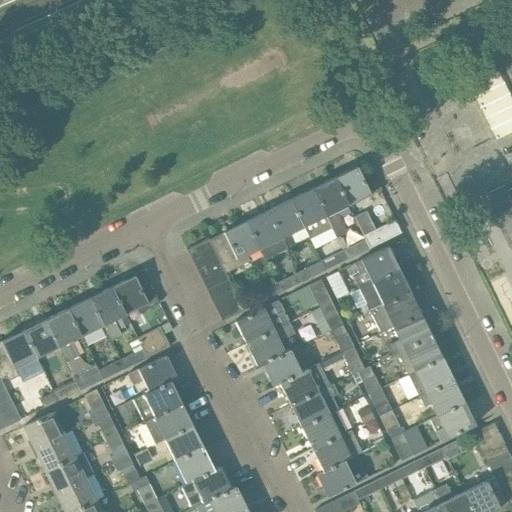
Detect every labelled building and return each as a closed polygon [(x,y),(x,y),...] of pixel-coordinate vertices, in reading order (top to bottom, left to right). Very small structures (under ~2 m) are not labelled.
[(511,50),(500,56),(511,81),(511,150),(505,154),(511,169),(511,188),(507,191),(504,185),(490,192),(499,212),(493,215),(509,247),(511,244),(511,50)] [(511,106),(485,52),(457,66),(494,141),(511,132),(511,106)] [(357,166),(334,177),(347,205),(370,193),(357,166)] [(334,177),(312,188),(336,237),(347,232),(336,210),(347,205),(334,177)] [(289,199),(303,227),(309,239),(331,228),(336,238),(336,237),(312,188),(289,199)] [(303,227),(289,199),(267,210),(286,249),(287,249),(287,248),(296,244),(291,232),(303,227)] [(267,210),(245,221),(259,248),(265,260),(286,249),(267,210)] [(362,235),(369,248),(401,233),(394,220),(362,235)] [(218,259),(223,269),(225,273),(250,261),(246,254),(259,248),(245,221),(223,232),(208,239),(213,249),(218,259)] [(347,259),(369,248),(362,235),(362,236),(364,239),(342,250),(347,259)] [(192,260),(213,249),(208,239),(186,249),(192,260)] [(359,288),(398,268),(387,246),(353,262),(359,273),(353,276),(359,288)] [(192,260),(196,270),(218,259),(213,249),(192,260)] [(342,250),(319,261),(324,270),(347,259),(342,250)] [(223,269),(218,259),(196,270),(202,280),(223,269)] [(324,270),(319,261),(297,272),(302,281),(324,270)] [(363,313),(409,290),(398,268),(359,288),(365,301),(359,304),(363,313)] [(126,279),(111,286),(125,314),(139,307),(141,311),(158,302),(142,269),(133,273),(132,271),(131,271),(131,272),(124,276),(126,279)] [(206,290),(228,279),(225,273),(223,269),(202,280),(206,290)] [(302,281),(297,272),(276,282),(280,292),(302,281)] [(344,295),(334,272),(325,276),(336,299),(344,295)] [(228,279),(206,290),(211,300),(233,289),(228,279)] [(280,292),(276,282),(261,289),(266,299),(280,292)] [(125,314),(111,286),(89,297),(103,324),(110,340),(121,335),(114,319),(125,314)] [(331,301),(325,288),(312,294),(316,304),(318,308),(331,301)] [(211,300),(216,310),(238,299),(233,289),(211,300)] [(420,312),(409,290),(363,313),(363,314),(369,311),(380,332),(392,326),(420,312)] [(103,324),(89,297),(67,308),(80,335),(103,324)] [(216,310),(222,320),(243,310),(238,299),(216,310)] [(235,321),(246,343),(288,322),(277,300),(235,321)] [(325,320),(337,313),(331,301),(318,308),(310,312),(321,333),(329,329),(325,320)] [(80,335),(67,308),(44,319),(58,346),(66,362),(78,356),(71,340),(80,335)] [(403,348),(431,335),(420,312),(392,326),(399,338),(403,348)] [(329,329),(342,323),(337,313),(325,320),(329,329)] [(44,319),(22,330),(36,357),(58,346),(44,319)] [(288,322),(246,343),(257,366),(262,363),(283,352),(283,351),(278,341),(294,334),(288,322)] [(334,338),(346,332),(342,323),(329,329),(334,338)] [(136,338),(146,358),(169,346),(159,326),(136,338)] [(0,378),(0,379),(6,376),(8,380),(19,375),(15,367),(36,357),(22,330),(0,340),(0,378)] [(347,349),(353,346),(346,332),(337,336),(334,338),(340,352),(347,349)] [(397,353),(407,374),(410,372),(442,357),(431,335),(403,348),(396,352),(397,353)] [(119,359),(124,369),(146,358),(136,338),(127,342),(132,353),(119,359)] [(403,348),(399,338),(386,345),(390,354),(403,348)] [(353,346),(340,352),(346,364),(359,358),(353,346)] [(299,371),(288,349),(283,351),(283,352),(262,363),(273,386),(279,383),(279,382),(299,371)] [(136,369),(147,390),(147,391),(170,380),(170,381),(176,378),(164,355),(136,369)] [(418,396),(453,379),(442,357),(407,374),(418,396)] [(346,364),(351,374),(367,366),(364,367),(359,358),(346,364)] [(102,380),(124,369),(119,359),(98,369),(95,363),(94,364),(102,380)] [(279,382),(279,383),(289,404),(333,383),(332,383),(329,384),(318,363),(306,369),(305,368),(299,371),(279,382)] [(72,375),(80,391),(102,380),(94,364),(72,375)] [(368,365),(367,366),(351,374),(351,375),(357,372),(361,380),(373,374),(368,365)] [(373,374),(361,380),(367,394),(379,387),(380,387),(373,374)] [(57,402),(80,391),(72,375),(70,376),(73,380),(52,390),(57,402)] [(436,414),(463,401),(453,379),(418,396),(423,407),(431,404),(436,414)] [(143,421),(180,402),(170,381),(170,380),(147,391),(147,390),(142,393),(132,399),(143,421)] [(338,394),(333,383),(289,404),(300,427),(315,419),(327,413),(335,410),(338,408),(333,396),(338,394)] [(372,403),(384,396),(380,387),(367,394),(372,403)] [(84,397),(87,404),(100,398),(96,389),(83,395),(84,397)] [(0,403),(10,399),(5,390),(0,392),(0,403)] [(44,409),(57,402),(52,390),(38,397),(44,409)] [(372,403),(378,416),(391,410),(384,396),(372,403)] [(90,419),(107,411),(100,398),(87,404),(84,397),(72,403),(77,413),(85,414),(87,413),(90,419)] [(0,415),(15,408),(10,399),(0,403),(0,415)] [(475,424),(463,401),(436,414),(436,415),(429,418),(440,441),(475,424)] [(164,439),(192,425),(180,402),(143,421),(154,444),(164,439)] [(369,407),(358,412),(363,423),(364,423),(374,418),(369,407)] [(0,429),(20,419),(15,408),(0,415),(0,429)] [(300,427),(311,449),(351,429),(345,432),(335,410),(327,413),(300,427)] [(397,423),(391,410),(378,416),(385,429),(397,423)] [(111,419),(107,411),(90,419),(94,427),(111,419)] [(23,426),(34,448),(62,434),(52,412),(23,426)] [(374,418),(364,423),(366,428),(374,431),(379,428),(374,418)] [(476,444),(498,432),(493,422),(471,432),(476,444)] [(389,437),(401,431),(397,423),(385,429),(389,437)] [(100,431),(105,440),(118,433),(113,424),(100,431)] [(192,425),(164,439),(175,460),(202,446),(192,425)] [(361,451),(351,429),(311,449),(322,471),(343,460),(343,461),(349,458),(349,457),(361,451)] [(401,431),(389,437),(394,447),(406,441),(402,433),(401,431)] [(503,442),(498,432),(476,444),(479,451),(481,453),(503,442)] [(122,442),(118,433),(105,440),(109,449),(122,442)] [(73,456),(62,434),(34,448),(45,470),(73,456)] [(456,440),(441,447),(443,450),(446,457),(460,449),(456,440)] [(412,455),(406,441),(394,447),(400,461),(412,455)] [(129,456),(122,442),(109,449),(112,454),(108,456),(112,464),(129,456)] [(486,463),(508,452),(503,442),(481,453),(486,463)] [(213,469),(202,446),(175,460),(186,483),(191,480),(213,469)] [(419,458),(424,468),(446,457),(441,447),(419,458)] [(45,470),(55,492),(84,478),(93,473),(83,451),(73,456),(45,470)] [(361,452),(361,451),(349,457),(349,458),(343,461),(343,460),(322,471),(316,473),(327,496),(367,477),(356,455),(361,452)] [(491,474),(511,462),(511,460),(508,452),(486,463),(491,474)] [(129,456),(112,464),(116,471),(119,470),(122,475),(134,468),(132,464),(133,463),(129,456)] [(402,479),(424,468),(419,458),(397,469),(402,479)] [(496,483),(511,474),(511,462),(491,474),(492,475),(496,483)] [(180,486),(191,508),(202,502),(203,503),(208,500),(230,489),(230,488),(219,466),(213,469),(191,480),(186,483),(180,486)] [(128,483),(139,477),(134,468),(122,475),(127,484),(128,483)] [(397,469),(374,480),(379,489),(401,478),(401,479),(402,479),(397,469)] [(501,493),(511,487),(511,474),(496,483),(501,493)] [(148,483),(144,475),(139,478),(139,477),(128,483),(132,491),(136,489),(147,483),(148,483)] [(501,493),(496,483),(492,475),(462,490),(472,511),(489,511),(506,504),(501,493)] [(68,511),(94,499),(84,478),(55,492),(65,511),(68,511)] [(353,491),(357,500),(379,489),(374,480),(353,491)] [(148,483),(147,483),(136,489),(143,503),(155,497),(148,483)] [(445,511),(472,511),(462,490),(452,495),(446,483),(434,489),(445,511)] [(198,511),(238,511),(246,508),(235,486),(230,488),(230,489),(208,500),(203,503),(202,502),(191,508),(191,509),(196,507),(198,511)] [(511,487),(501,493),(506,504),(511,500),(511,487)] [(418,511),(445,511),(434,489),(423,494),(429,507),(418,511)] [(357,500),(353,491),(314,510),(315,511),(340,511),(358,504),(357,500)] [(147,511),(162,511),(155,497),(143,503),(147,511)] [(100,511),(94,499),(68,511),(100,511)]
